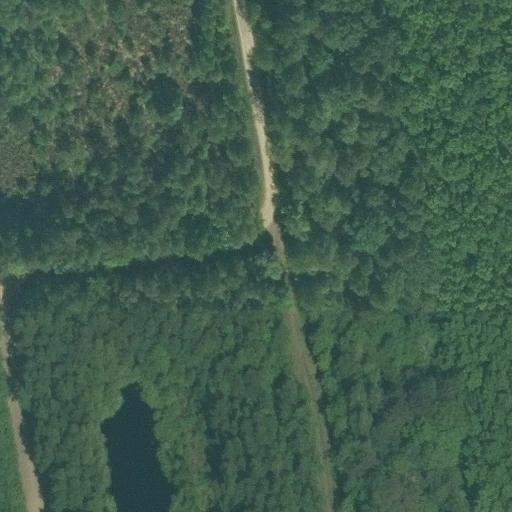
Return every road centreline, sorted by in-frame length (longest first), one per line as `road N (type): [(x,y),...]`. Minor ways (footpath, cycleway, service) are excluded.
road 1 (unclassified): [(236,0),(268,188),(259,227),(212,245),(0,267)]
road 2 (track): [(330,511),(287,269),(268,212)]
road 3 (track): [(0,277),(37,511)]
